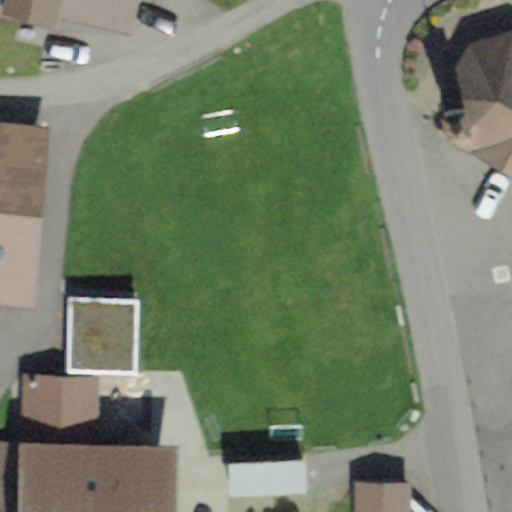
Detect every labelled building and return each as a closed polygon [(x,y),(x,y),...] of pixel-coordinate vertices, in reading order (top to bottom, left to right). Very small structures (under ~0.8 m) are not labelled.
[(127,0),(37,0),(123,21),(127,0)] [(511,43),(481,50),(455,96),(458,133),(511,160),(511,43)] [(30,134),(0,132),(0,277),(20,279),(30,134)] [(96,392),(42,390),(38,511),(169,511),(171,461),(94,459),(96,392)] [(357,475),(358,511),(414,511),(412,473),(357,475)]
